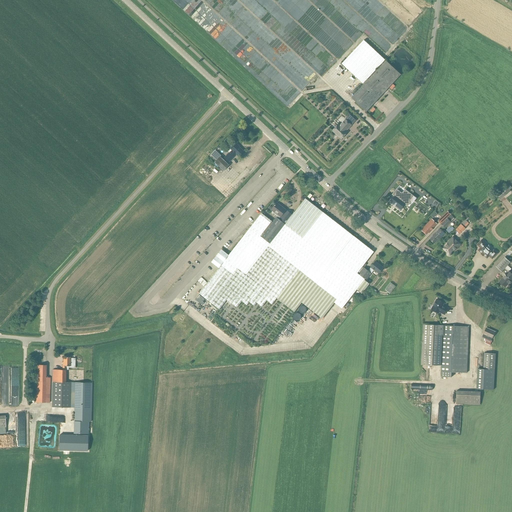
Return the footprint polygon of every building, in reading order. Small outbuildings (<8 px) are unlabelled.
[(342,63),(342,64),(364,84),(356,92),(355,93),(353,96),(351,97),(351,98),(356,102),(363,108),(367,112),(401,75),(397,71),(386,61),(384,59),(382,57),(364,40),(358,46),(357,47),(342,63)] [(353,88),(347,94),(350,98),(351,97),(353,96),(355,93),(356,92),(353,88)] [(336,127),(332,131),(341,139),(347,132),(346,131),(347,129),(348,129),(351,125),(354,122),(356,120),(350,114),(346,120),(340,126),(339,124),(336,127)] [(227,150),(229,153),(224,158),(229,162),(236,155),(239,157),(244,152),(236,144),(234,147),(232,145),(227,150)] [(215,151),(211,155),(217,160),(215,162),(224,172),(230,165),(220,156),(217,154),(215,151)] [(507,187),(497,195),(501,200),(506,195),(511,191),(507,187)] [(402,193),(397,189),(393,195),(395,196),(391,202),(394,205),(395,204),(396,205),(396,206),(401,209),(405,204),(408,206),(415,197),(405,189),(402,193)] [(294,212),(292,215),(286,224),(277,217),(273,222),(262,213),(229,255),(224,251),(214,264),(219,268),(199,293),(219,309),(227,300),(237,308),(242,301),(247,305),(249,302),(254,306),(257,303),(262,307),(267,301),(272,304),(277,298),(284,304),(294,312),(302,303),(322,319),(335,303),(342,309),(357,289),(363,293),(368,286),(370,284),(365,280),(365,279),(366,280),(371,274),(371,273),(368,271),(362,267),(374,252),(305,198),(294,213),(294,212)] [(277,203),(271,210),(279,215),(277,217),(286,224),(292,215),(277,203)] [(437,221),(441,225),(451,215),(447,211),(441,216),(442,216),(437,221)] [(451,215),(441,225),(444,228),(450,222),(451,222),(455,219),(451,215)] [(460,234),(466,228),(465,228),(469,223),(467,221),(469,218),(468,217),(455,230),(460,234)] [(431,219),(425,226),(421,230),(427,235),(436,224),(431,219)] [(440,239),(445,234),(440,229),(430,239),(434,243),(440,238),(440,239)] [(453,237),(450,239),(447,243),(448,243),(443,249),(447,253),(447,254),(448,255),(450,255),(451,254),(451,253),(455,248),(456,249),(461,245),(453,237)] [(478,244),(478,245),(478,246),(479,246),(479,247),(480,247),(481,248),(478,250),(487,258),(489,256),(492,259),(497,253),(494,250),(492,252),(484,245),(485,244),(482,241),(480,243),(479,243),(478,244)] [(505,257),(500,263),(496,266),(505,274),(505,275),(499,282),(505,287),(511,279),(511,274),(505,268),(511,263),(505,257)] [(376,261),(368,271),(371,273),(374,270),(379,274),(383,268),(376,261)] [(195,277),(184,289),(187,292),(198,280),(195,277)] [(385,290),(390,294),(396,286),(391,282),(390,282),(385,290)] [(196,299),(203,305),(204,306),(206,304),(204,302),(203,302),(205,299),(199,295),(196,299)] [(444,308),(442,306),(443,306),(444,303),(437,299),(431,310),(439,314),(439,312),(445,315),(448,309),(445,307),(444,308)] [(469,327),(443,325),(423,324),(421,365),(437,366),(439,336),(443,336),(441,377),(451,377),(452,372),(466,373),(469,327)] [(486,328),(483,334),(482,337),(485,339),(484,340),(486,341),(485,343),(490,345),(492,341),(491,341),(495,332),(486,328)] [(477,369),(476,389),(484,389),(494,390),(495,370),(496,354),(484,353),(483,369),(477,369)] [(53,378),(52,407),(70,408),(71,382),(66,382),(66,370),(68,370),(68,368),(75,368),(75,363),(75,358),(70,358),(70,357),(63,357),(63,362),(62,370),(54,370),(53,369),(53,374),(53,378)] [(36,365),(36,370),(35,402),(50,402),(50,378),(46,377),(46,365),(36,365)] [(74,415),(73,434),(88,434),(89,422),(91,422),(92,383),(78,382),(75,382),(74,408),(74,415)] [(456,404),(480,405),(481,392),(457,391),(456,404)] [(461,434),(461,416),(452,416),(453,406),(448,406),(448,422),(453,422),(453,434),(461,434)] [(60,435),(60,450),(89,451),(89,435),(60,435)]
